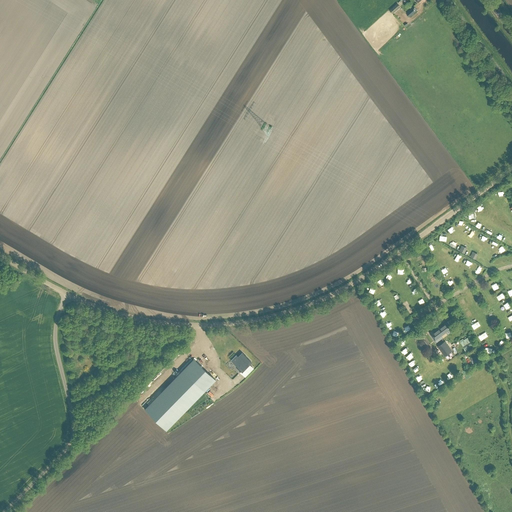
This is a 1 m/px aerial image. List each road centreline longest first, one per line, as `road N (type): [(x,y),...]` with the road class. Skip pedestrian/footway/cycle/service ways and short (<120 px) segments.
road 1 (tertiary): [(66,294),(164,323),(276,315),(362,278),(511,169)]
road 2 (unclassified): [(4,511),(73,436),(55,340),(66,294)]
